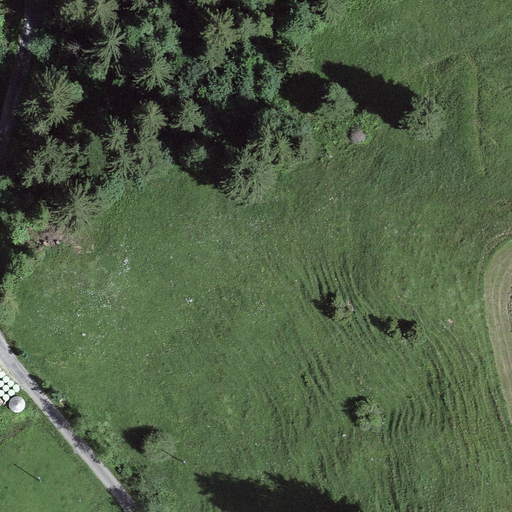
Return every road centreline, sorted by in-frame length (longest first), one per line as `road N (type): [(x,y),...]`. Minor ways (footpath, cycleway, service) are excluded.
road 1 (track): [(0,357),(134,511)]
road 2 (track): [(34,0),(0,162)]
